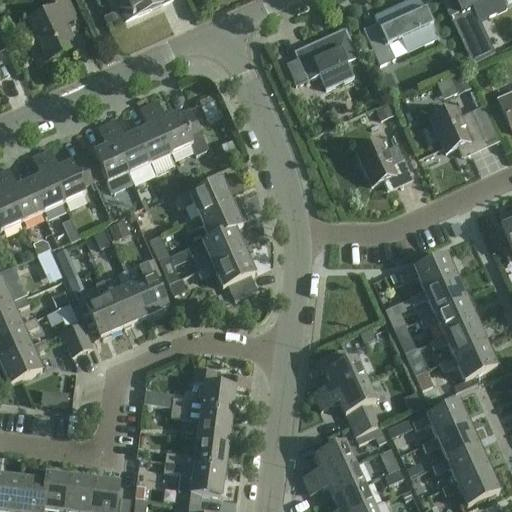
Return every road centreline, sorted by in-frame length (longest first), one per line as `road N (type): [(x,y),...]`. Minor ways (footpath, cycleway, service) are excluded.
road 1 (residential): [(0,445),(98,456),(111,387),(125,368),(180,346),(290,354)]
road 2 (residential): [(300,240),(283,166),(220,30)]
road 3 (residential): [(300,240),(380,237),(463,201)]
road 4 (residential): [(268,511),(290,354)]
road 5 (residential): [(0,128),(118,77)]
road 6 (residential): [(463,201),(511,315)]
